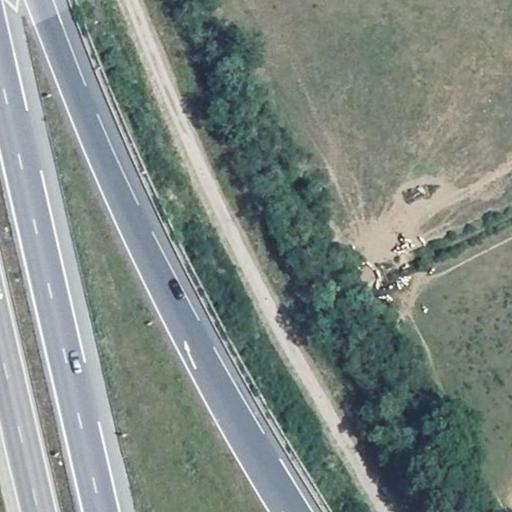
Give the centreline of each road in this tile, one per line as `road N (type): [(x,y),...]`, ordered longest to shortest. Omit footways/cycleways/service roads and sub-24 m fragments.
road 1 (track): [(133,0),(259,282),(395,511)]
road 2 (motorway): [(300,511),(152,253),(48,0)]
road 3 (motorway): [(101,511),(0,61)]
road 4 (motorway): [(0,345),(37,511)]
